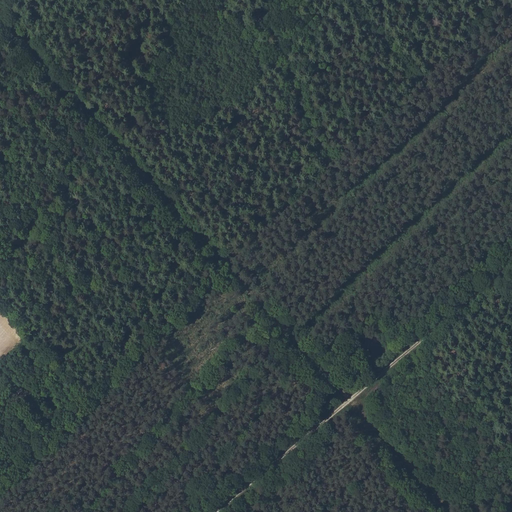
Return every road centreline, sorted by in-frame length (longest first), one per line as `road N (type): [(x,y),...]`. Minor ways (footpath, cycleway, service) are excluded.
road 1 (track): [(0,15),(452,511)]
road 2 (track): [(511,261),(210,511)]
